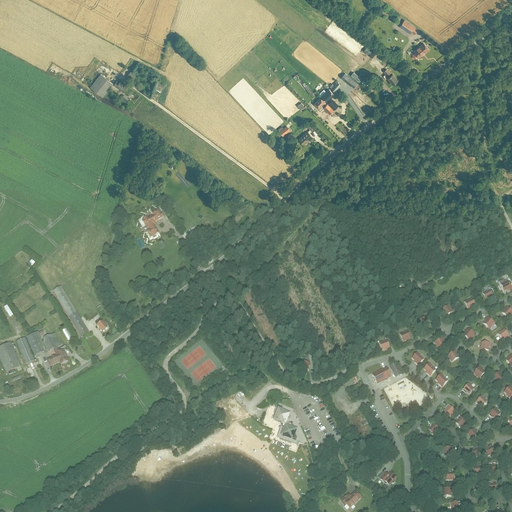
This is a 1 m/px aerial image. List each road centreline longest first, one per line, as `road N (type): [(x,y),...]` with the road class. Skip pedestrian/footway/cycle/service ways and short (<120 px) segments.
road 1 (unclassified): [(0,401),(44,388),(107,349),(511,12)]
road 2 (track): [(51,511),(188,407),(165,360),(200,328)]
road 3 (unknown): [(132,81),(287,195)]
road 4 (track): [(352,370),(319,383),(296,380),(229,294)]
